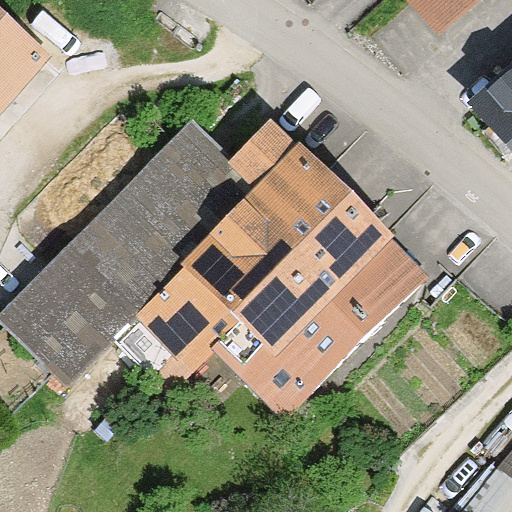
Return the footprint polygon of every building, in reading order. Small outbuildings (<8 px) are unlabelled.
[(407,0),(442,39),(487,0),(407,0)] [(0,119),(6,113),(51,62),(0,15),(0,119)] [(511,65),(465,107),(511,159),(511,65)] [(201,343),(220,360),(287,427),(433,284),(388,240),(347,195),(297,146),(270,119),(226,164),(191,127),(0,324),(0,331),(63,394),(136,325),(178,365),(201,343)] [(511,511),(511,455),(466,511),(511,511)]
